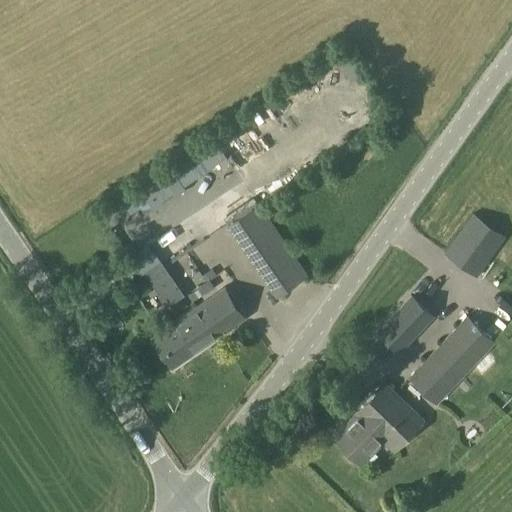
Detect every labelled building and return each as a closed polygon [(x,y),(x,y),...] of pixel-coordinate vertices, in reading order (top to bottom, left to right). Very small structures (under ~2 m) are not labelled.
[(338,56),(209,130),(244,190),(280,170),(273,156),(277,154),(270,141),(295,127),(308,149),(319,142),(318,139),(358,116),(347,97),(358,91),(338,56)] [(159,207),(168,201),(155,182),(146,188),(159,207)] [(142,188),(125,199),(135,214),(152,203),(142,188)] [(259,207),(228,228),(275,298),(306,278),(259,207)] [(507,238),(473,213),(445,252),(479,277),(507,238)] [(166,286),(176,300),(184,295),(161,260),(144,272),(157,292),(166,286)] [(414,295),(427,278),(419,271),(406,289),(414,295)] [(225,289),(153,337),(173,366),(244,318),(225,289)] [(434,316),(412,295),(378,330),(401,351),(434,316)] [(484,295),(478,305),(503,319),(509,309),(484,295)] [(409,377),(437,403),(494,343),(467,316),(409,377)] [(171,391),(178,401),(190,394),(184,383),(171,391)] [(385,383),(356,412),(357,413),(334,436),(361,463),(384,440),(394,449),(423,420),(385,383)] [(498,388),(491,398),(503,405),(509,395),(498,388)]
